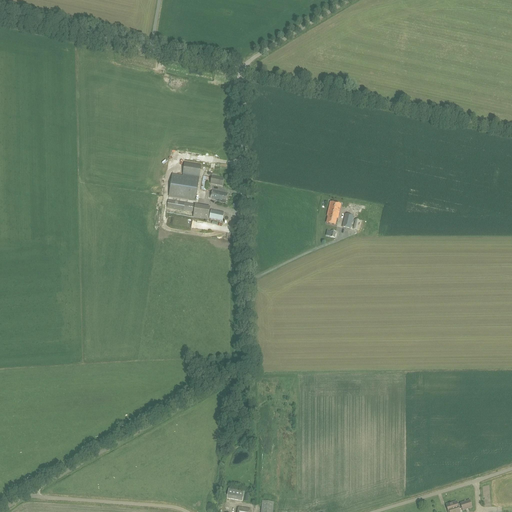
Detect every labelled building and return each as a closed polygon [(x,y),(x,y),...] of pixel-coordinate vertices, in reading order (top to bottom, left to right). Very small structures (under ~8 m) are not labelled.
[(185,163),(183,175),(200,177),(201,166),(185,163)] [(196,201),(200,179),(173,175),(169,197),(196,201)] [(222,186),(224,179),(212,177),(211,184),(222,186)] [(228,194),(213,191),(211,199),(220,201),(220,203),(226,204),(228,194)] [(167,208),(194,212),(193,217),(208,220),(210,207),(169,200),(167,208)] [(341,205),(331,202),(327,217),(328,217),(327,223),(335,225),(337,219),(338,219),(341,205)] [(353,216),(346,214),(343,227),(350,229),(353,216)] [(243,502),(245,492),(229,489),(227,499),(243,502)] [(448,511),(459,511),(459,510),(462,509),(463,511),(472,508),(470,500),(460,503),(461,504),(458,505),(457,502),(446,505),(448,511)] [(273,511),(274,502),(263,501),(261,511),(273,511)]
